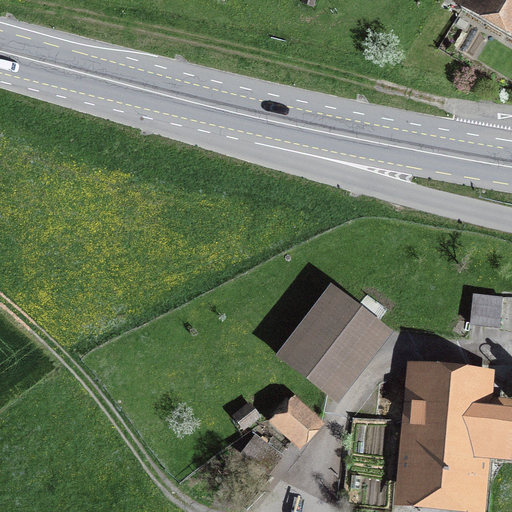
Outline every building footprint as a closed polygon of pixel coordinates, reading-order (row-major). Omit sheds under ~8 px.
[(511,0),(467,0),(462,10),(511,39),(511,0)] [(330,279),(274,351),(329,393),(385,321),(330,279)] [(501,300),(469,295),(465,322),(497,327),(501,300)] [(410,368),(397,511),(490,511),(494,467),(511,468),(511,417),(496,417),(500,375),(410,368)] [(270,416),(299,443),(318,422),(289,395),(270,416)] [(250,404),(235,415),(243,425),(257,415),(250,404)] [(280,457),(256,437),(243,453),(267,472),(280,457)]
